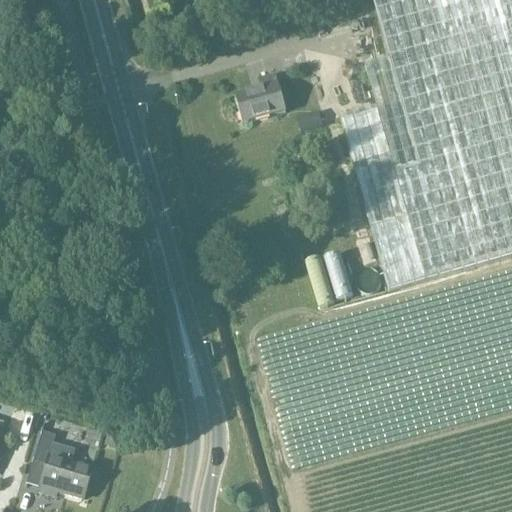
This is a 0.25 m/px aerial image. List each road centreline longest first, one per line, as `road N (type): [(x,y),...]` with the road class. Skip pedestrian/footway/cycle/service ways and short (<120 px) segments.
road 1 (secondary): [(171,288),(92,0)]
road 2 (secondary): [(204,511),(218,431),(183,301),(171,288)]
road 3 (secondary): [(171,288),(166,305),(191,441),(181,511)]
